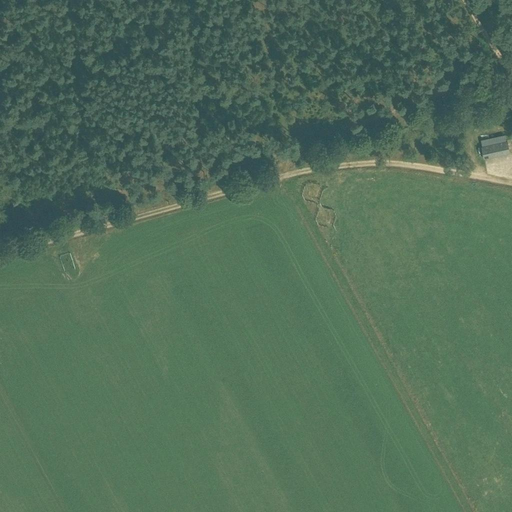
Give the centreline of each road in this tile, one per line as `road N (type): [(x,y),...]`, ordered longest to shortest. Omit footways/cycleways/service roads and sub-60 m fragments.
road 1 (track): [(0,257),(355,163),(511,184)]
road 2 (track): [(8,255),(0,136)]
